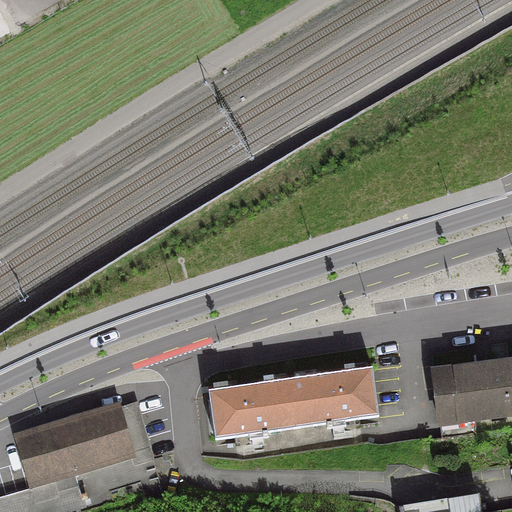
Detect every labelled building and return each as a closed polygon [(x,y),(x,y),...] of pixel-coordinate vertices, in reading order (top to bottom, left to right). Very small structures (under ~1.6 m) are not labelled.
[(511,363),(430,374),(437,425),(488,418),(488,416),(511,413),(511,363)] [(376,418),(370,370),(288,382),(294,429),(324,425),(324,430),(343,427),(342,423),(376,418)] [(294,429),(288,382),(206,393),(212,441),(246,436),(247,441),(266,438),(265,434),(294,429)] [(161,503),(133,403),(14,440),(30,494),(0,501),(0,511),(75,511),(138,493),(142,507),(161,503)] [(478,511),(477,501),(410,511),(506,511),(506,510),(492,511),(478,511)]
